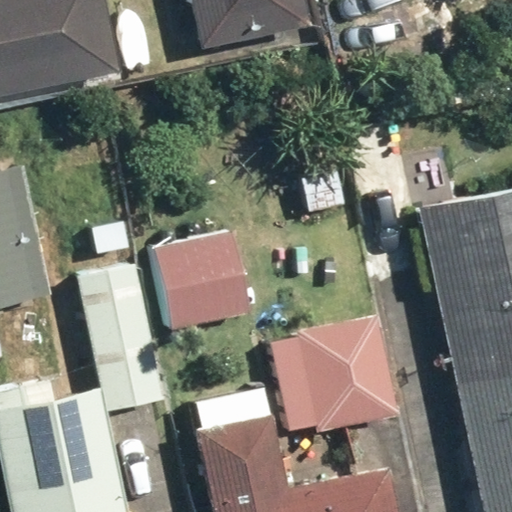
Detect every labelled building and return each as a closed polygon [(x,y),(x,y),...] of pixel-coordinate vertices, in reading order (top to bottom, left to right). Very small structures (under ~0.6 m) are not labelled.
[(0,0),(0,85),(109,64),(96,0),(0,0)] [(183,0),(192,43),(301,20),(297,0),(183,0)] [(0,162),(0,294),(39,287),(13,159),(0,162)] [(295,172),(300,207),(333,202),(328,167),(295,172)] [(511,511),(511,180),(407,204),(476,511),(511,511)] [(84,221),(88,246),(121,241),(117,215),(84,221)] [(145,243),(160,321),(240,306),(225,227),(145,243)] [(72,272),(99,405),(154,394),(127,261),(72,272)] [(258,334),(280,434),(386,411),(364,311),(258,334)] [(181,396),(205,511),(380,511),(371,465),(275,485),(253,381),(181,396)] [(0,401),(0,499),(2,511),(116,511),(91,384),(0,401)]
